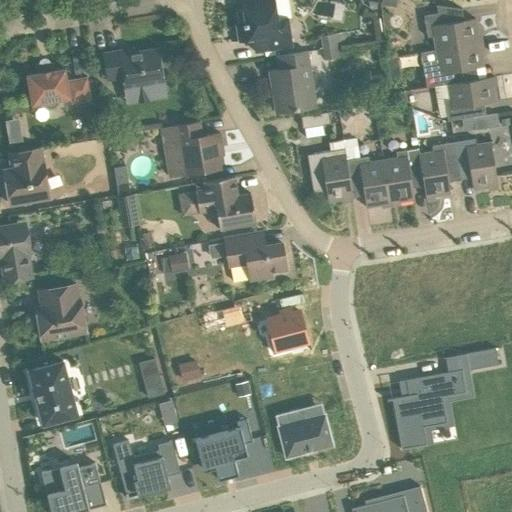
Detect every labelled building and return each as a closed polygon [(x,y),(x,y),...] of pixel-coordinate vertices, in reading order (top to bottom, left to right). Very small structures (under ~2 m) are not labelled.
[(242,0),(244,9),(236,10),(241,40),(254,38),(256,51),(291,46),(286,18),(277,20),(273,0),(242,0)] [(475,18),(463,20),(461,9),(436,5),(437,13),(423,15),(427,37),(433,36),(436,49),(479,42),(475,18)] [(337,33),(320,36),(322,48),(339,44),(337,33)] [(435,49),(421,52),(427,87),(434,86),(436,86),(447,84),(450,83),(478,78),(476,68),(484,67),(479,42),(435,49)] [(339,44),(322,48),(324,60),(341,56),(339,44)] [(159,48),(121,54),(120,50),(104,53),(108,79),(123,76),(125,89),(165,83),(159,48)] [(307,51),(277,56),(279,69),(269,71),(276,113),(316,106),(307,51)] [(388,58),(390,68),(399,67),(397,57),(388,58)] [(87,76),(68,80),(66,68),(55,69),(54,62),(35,65),(37,72),(26,74),(32,105),(71,98),(72,103),(91,100),(87,76)] [(450,98),(444,99),(448,121),(462,118),(473,116),(486,114),(484,103),(495,101),(491,76),(450,83),(447,84),(450,98)] [(328,111),(301,116),(303,127),(330,122),(328,111)] [(346,122),(350,116),(346,113),(342,118),(346,122)] [(486,114),(473,116),(475,130),(500,126),(497,113),(486,114)] [(20,116),(7,119),(10,142),(24,140),(20,116)] [(174,125),(161,128),(163,143),(179,141),(182,158),(166,160),(169,176),(187,173),(221,167),(219,155),(224,153),(220,132),(202,135),(199,121),(174,125)] [(122,134),(162,127),(161,123),(121,130),(122,134)] [(112,149),(126,153),(129,140),(114,137),(112,149)] [(475,138),(453,141),(456,156),(460,180),(471,178),(473,189),(498,185),(491,141),(476,144),(475,138)] [(347,159),(346,154),(343,140),(329,142),(331,151),(307,154),(314,194),(326,192),(328,201),(353,197),(347,159)] [(420,153),(418,153),(424,186),(424,185),(426,197),(451,193),(449,182),(460,180),(456,156),(453,141),(432,145),(433,151),(420,153)] [(420,153),(419,147),(396,151),(397,157),(383,159),(390,203),(415,199),(413,187),(424,186),(418,153),(420,153)] [(41,148),(10,153),(12,168),(4,170),(10,204),(50,197),(41,148)] [(383,159),(369,161),(368,155),(347,159),(353,197),(364,196),(366,207),(390,203),(383,159)] [(251,193),(238,195),(234,176),(205,181),(206,189),(196,191),(178,194),(182,215),(217,209),(220,229),(256,222),(251,193)] [(135,192),(117,197),(123,226),(141,223),(135,192)] [(25,222),(0,226),(0,255),(4,282),(33,277),(29,254),(31,253),(25,222)] [(271,271),(287,268),(282,242),(265,245),(262,231),(225,238),(230,265),(231,265),(234,281),(251,278),(251,279),(272,275),(271,271)] [(151,233),(143,234),(146,249),(154,248),(151,233)] [(186,254),(160,258),(163,274),(189,270),(186,254)] [(511,256),(486,262),(497,314),(511,310),(511,256)] [(389,336),(393,357),(421,352),(415,317),(397,320),(393,299),(431,292),(428,274),(379,282),(381,293),(369,296),(372,313),(365,314),(367,328),(374,327),(376,339),(389,336)] [(80,299),(79,299),(76,283),(39,290),(44,316),(38,317),(42,339),(86,331),(80,299)] [(295,307),(265,316),(269,328),(266,329),(271,344),(288,340),(287,337),(304,333),(295,307)] [(496,347),(465,353),(466,354),(468,368),(467,368),(467,370),(470,369),(499,364),(498,363),(496,347)] [(144,395),(163,393),(159,356),(140,358),(144,395)] [(63,360),(29,369),(44,423),(77,414),(63,360)] [(199,376),(195,361),(180,365),(185,380),(199,376)] [(409,394),(391,398),(387,398),(387,400),(392,399),(402,449),(419,446),(419,445),(427,444),(424,431),(424,426),(442,423),(447,422),(442,396),(466,391),(464,382),(462,371),(463,371),(463,369),(448,371),(406,379),(409,394)] [(256,391),(266,429),(278,425),(275,415),(268,388),(256,391)] [(158,403),(161,411),(174,407),(172,399),(158,403)] [(278,425),(287,457),(333,445),(325,414),(306,419),(303,407),(275,415),(278,425)] [(232,461),(245,458),(242,445),(250,443),(245,421),(235,424),(238,436),(196,446),(201,469),(213,466),(216,479),(235,474),(232,461)] [(167,426),(152,431),(153,437),(125,444),(121,426),(104,431),(119,490),(152,481),(151,477),(165,473),(163,465),(176,461),(167,426)] [(40,434),(24,438),(27,447),(42,443),(40,434)] [(75,511),(77,511),(89,508),(84,487),(101,483),(96,463),(79,467),(77,462),(60,467),(63,480),(45,485),(52,511),(75,511)] [(369,496),(351,500),(353,511),(415,511),(415,510),(426,507),(419,480),(368,493),(369,496)]
